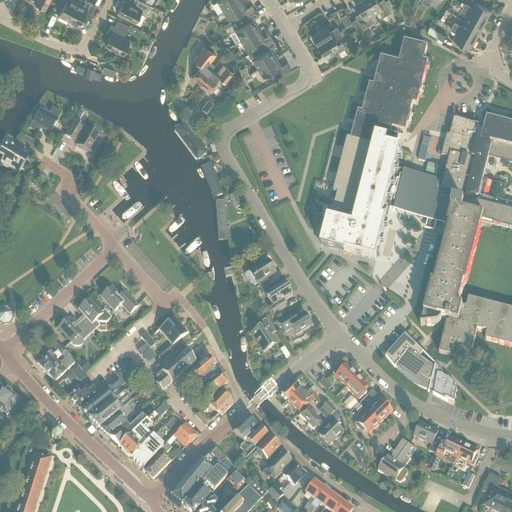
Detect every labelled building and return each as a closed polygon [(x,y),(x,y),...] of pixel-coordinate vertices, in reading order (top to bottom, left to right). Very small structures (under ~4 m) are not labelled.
[(44,9),(49,0),(34,0),(33,3),(38,6),(37,7),(42,9),(43,8),(44,9)] [(68,21),(77,3),(71,0),(58,0),(58,2),(63,4),(57,16),(68,21)] [(78,0),(77,3),(68,21),(78,27),(84,15),(89,18),(96,6),(98,7),(101,0),(78,0)] [(140,26),(149,6),(137,0),(134,6),(123,0),(117,14),(140,26)] [(222,11),(239,0),(219,0),(216,2),(222,11)] [(235,23),(255,11),(251,5),(246,9),(240,0),(239,0),(222,11),(228,20),(232,17),(235,23)] [(368,18),(373,15),(363,0),(358,0),(354,3),(361,15),(352,21),(358,32),(372,24),(368,18)] [(363,0),(373,15),(378,12),(382,18),(391,12),(384,1),(379,4),(376,0),(363,0)] [(462,8),(486,21),(491,11),(475,2),(472,8),(465,4),(462,8)] [(481,30),(486,21),(462,8),(461,11),(468,15),(465,20),(481,30)] [(240,40),(258,29),(252,20),(258,16),(255,11),(235,23),(238,28),(234,31),(240,40)] [(346,24),(352,20),(347,11),(341,15),(346,24)] [(476,39),(481,30),(465,20),(461,26),(454,22),(452,26),(476,39)] [(128,26),(117,21),(114,26),(110,25),(106,34),(109,36),(104,46),(122,55),(129,41),(122,38),(128,26)] [(317,45),(339,32),(336,28),(329,32),(326,26),(311,36),(317,45)] [(470,49),(476,39),(452,26),(450,30),(457,34),(454,40),(470,49)] [(432,28),(428,36),(441,43),(446,36),(432,28)] [(248,54),(272,40),(269,34),(263,38),(258,29),(240,40),(248,54)] [(339,32),(317,45),(322,55),(328,51),(331,56),(335,54),(338,59),(347,54),(343,48),(345,48),(341,43),(338,45),(335,40),(341,36),(339,32)] [(257,69),(275,58),(270,49),(276,45),(272,40),(248,54),(257,69)] [(428,63),(423,62),(425,55),(426,50),(427,50),(427,48),(404,42),(401,56),(402,57),(401,63),(381,58),(381,60),(374,86),(370,85),(369,87),(369,90),(368,93),(366,99),(363,113),(358,112),(358,114),(351,140),(347,139),(347,140),(345,150),(344,152),(336,184),(335,186),(333,193),(336,194),(338,194),(336,202),(330,221),(325,220),(318,246),(378,262),(391,210),(404,214),(406,214),(427,220),(426,225),(430,226),(435,227),(437,218),(448,221),(447,224),(449,225),(446,236),(434,283),(432,282),(430,291),(429,292),(424,314),(421,326),(438,324),(442,320),(443,315),(446,316),(445,319),(449,320),(448,322),(447,322),(446,323),(439,353),(452,357),(455,357),(455,359),(460,361),(461,359),(469,361),(469,359),(471,352),(477,330),(487,333),(485,340),(504,345),(511,347),(511,309),(510,309),(469,299),(466,307),(458,305),(461,293),(463,284),(466,284),(481,225),(483,218),(494,221),(493,225),(500,227),(511,229),(511,123),(507,122),(487,117),(483,132),(481,139),(477,138),(481,125),(471,122),(455,118),(450,135),(454,136),(453,140),(446,138),(445,142),(444,143),(441,155),(449,157),(446,168),(444,175),(441,188),(437,187),(439,181),(415,175),(414,174),(403,172),(403,171),(402,171),(396,170),(399,158),(400,150),(385,146),(386,143),(386,142),(397,145),(399,138),(400,136),(403,137),(404,133),(400,132),(401,131),(406,132),(406,130),(406,129),(406,127),(409,119),(411,111),(412,104),(417,105),(419,97),(422,85),(426,68),(428,63)] [(200,84),(210,70),(206,66),(213,57),(207,53),(209,51),(204,47),(197,56),(202,59),(199,63),(201,65),(192,77),(200,84)] [(275,58),(257,69),(263,78),(272,72),(276,78),(290,69),(287,64),(281,67),(275,58)] [(101,74),(72,64),(69,71),(99,81),(101,74)] [(210,70),(200,84),(208,90),(218,78),(224,83),(233,72),(223,64),(215,74),(210,70)] [(112,76),(114,70),(104,66),(102,73),(112,76)] [(206,105),(201,111),(206,116),(211,109),(206,105)] [(50,133),(61,114),(53,109),(49,115),(40,110),(29,129),(38,134),(41,128),(50,133)] [(90,155),(100,138),(79,125),(80,124),(74,120),(64,137),(77,144),(76,147),(90,155)] [(196,134),(201,129),(193,121),(188,126),(196,134)] [(187,127),(182,122),(172,129),(199,164),(208,158),(194,135),(187,127)] [(22,142),(34,149),(37,144),(25,136),(22,142)] [(422,145),(418,160),(425,162),(431,139),(424,138),(422,145)] [(15,150),(5,144),(0,152),(0,156),(4,159),(0,164),(18,175),(28,157),(21,153),(24,148),(18,145),(15,150)] [(215,164),(220,162),(217,154),(211,156),(215,164)] [(210,163),(200,167),(213,197),(223,193),(210,163)] [(236,209),(242,206),(236,194),(229,197),(236,209)] [(224,199),(215,200),(217,240),(227,241),(224,199)] [(257,293),(270,285),(266,279),(275,273),(267,260),(245,274),(257,293)] [(273,315),(283,308),(287,306),(284,301),(292,296),(283,283),(267,293),(271,300),(269,302),(271,305),(268,307),(273,315)] [(119,297),(111,288),(101,298),(114,312),(121,306),(130,316),(138,308),(124,292),(119,297)] [(80,323),(90,334),(99,326),(95,321),(96,320),(98,322),(106,323),(110,319),(104,313),(102,315),(89,301),(78,310),(86,318),(80,323)] [(14,319),(13,312),(6,308),(0,309),(0,322),(3,325),(9,324),(10,321),(12,323),(14,319)] [(296,319),(293,314),(278,324),(284,333),(291,329),(295,336),(311,326),(304,314),(296,319)] [(163,363),(180,350),(181,349),(176,343),(187,335),(174,319),(167,324),(159,331),(152,336),(153,336),(159,331),(172,346),(159,357),(163,363)] [(263,353),(276,344),(271,336),(276,332),(268,319),(262,322),(265,326),(251,334),(263,353)] [(90,334),(80,323),(76,328),(68,320),(58,329),(74,347),(80,348),(83,345),(82,342),(90,334)] [(438,367),(438,368),(436,368),(435,367),(420,356),(423,352),(406,334),(386,356),(395,366),(403,374),(411,380),(420,386),(428,391),(428,393),(429,393),(429,389),(432,390),(434,390),(433,394),(447,402),(448,401),(443,399),(444,397),(455,401),(457,389),(454,387),(455,384),(448,376),(447,378),(442,374),(442,371),(438,367)] [(57,359),(61,355),(65,351),(59,344),(54,348),(57,351),(53,355),(50,352),(46,355),(36,364),(48,376),(55,370),(50,365),(55,360),(57,359)] [(141,356),(149,349),(146,345),(137,351),(141,356)] [(196,347),(188,354),(191,358),(200,351),(196,347)] [(184,354),(180,350),(163,363),(167,368),(161,373),(164,376),(155,383),(162,392),(195,363),(191,358),(188,354),(186,352),(184,354)] [(65,351),(61,355),(65,359),(67,357),(69,355),(65,351)] [(55,370),(48,376),(54,383),(74,364),(67,357),(65,359),(60,364),(56,360),(57,359),(55,360),(50,365),(55,370)] [(198,382),(213,368),(215,366),(209,359),(191,374),(194,378),(195,378),(198,382)] [(91,367),(85,360),(78,367),(84,373),(91,367)] [(345,388),(357,376),(346,365),(342,369),(340,366),(332,374),(345,388)] [(213,368),(198,382),(196,383),(201,389),(203,388),(203,389),(210,397),(227,384),(219,375),(213,368)] [(79,383),(83,380),(85,379),(77,369),(75,371),(71,374),(79,383)] [(357,376),(345,388),(358,401),(366,393),(364,391),(368,387),(357,376)] [(322,379),(318,384),(326,392),(328,395),(334,389),(323,379),(322,379)] [(113,392),(121,386),(116,380),(109,386),(113,392)] [(306,394),(300,388),(294,381),(280,394),(287,401),(299,413),(307,404),(304,402),(316,390),(313,387),(306,394)] [(130,388),(130,389),(131,388),(127,383),(113,394),(107,387),(79,410),(88,421),(89,421),(116,400),(130,388)] [(6,391),(0,386),(0,411),(7,416),(18,399),(11,394),(7,391),(6,391)] [(84,394),(78,388),(67,397),(79,410),(97,395),(91,388),(84,394)] [(134,393),(130,389),(130,388),(116,400),(89,421),(99,430),(119,413),(132,402),(143,393),(137,390),(134,393)] [(372,391),(367,395),(371,399),(376,395),(372,391)] [(217,414),(230,399),(224,392),(209,407),(217,414)] [(363,408),(371,399),(367,395),(359,404),(363,408)] [(350,412),(358,405),(352,399),(345,407),(350,412)] [(380,400),(367,413),(379,424),(392,412),(380,400)] [(109,439),(137,413),(140,411),(132,402),(119,413),(99,430),(109,439)] [(325,413),(329,418),(336,411),(328,403),(321,409),(325,413)] [(359,412),(363,408),(359,404),(354,408),(359,412)] [(203,414),(208,409),(204,406),(199,411),(194,416),(206,427),(211,422),(203,414)] [(311,412),(306,408),(299,415),(313,430),(318,425),(319,427),(322,424),(315,417),(317,415),(312,411),(311,412)] [(334,423),(341,416),(337,412),(330,419),(334,423)] [(146,422),(146,421),(142,417),(137,413),(109,439),(109,440),(119,448),(146,422)] [(368,435),(379,424),(367,413),(354,426),(362,434),(364,431),(368,435)] [(151,439),(152,438),(151,438),(143,431),(144,429),(147,431),(159,420),(153,414),(146,421),(146,422),(119,448),(131,460),(151,439)] [(239,426),(234,431),(243,442),(259,428),(249,419),(246,419),(239,426)] [(330,422),(328,420),(322,425),(325,428),(318,435),(329,447),(342,434),(331,422),(330,422)] [(434,454),(440,441),(435,439),(438,432),(420,423),(414,437),(432,445),(429,451),(434,454)] [(189,444),(197,436),(185,426),(174,438),(185,448),(189,444)] [(51,437),(55,440),(59,440),(62,436),(62,432),(58,429),(54,429),(51,433),(51,437)] [(247,458),(267,437),(259,429),(246,442),(251,446),(247,450),(243,446),(240,449),(247,458)] [(151,439),(131,460),(142,470),(163,448),(152,438),(151,439)] [(457,459),(464,444),(450,438),(448,443),(444,441),(436,456),(442,459),(445,454),(457,459)] [(266,462),(279,449),(269,439),(256,451),(266,462)] [(409,452),(412,448),(412,447),(403,440),(399,445),(409,452)] [(464,444),(457,459),(474,467),(479,457),(476,456),(478,451),(464,444)] [(153,480),(171,462),(164,455),(170,448),(167,445),(142,471),(153,480)] [(409,452),(399,445),(396,450),(406,457),(409,452)] [(204,483),(209,488),(209,487),(213,491),(234,470),(224,461),(225,460),(215,450),(203,463),(201,461),(191,472),(170,497),(182,507),(204,483)] [(409,452),(406,457),(396,450),(390,459),(387,457),(378,470),(386,476),(386,475),(395,481),(396,481),(400,484),(401,483),(402,482),(404,481),(405,479),(406,478),(406,477),(407,475),(408,474),(408,472),(404,469),(413,455),(409,452)] [(290,468),(294,464),(282,453),(262,474),(267,478),(271,477),(274,481),(286,468),(288,470),(290,468)] [(32,511),(50,460),(34,455),(16,511),(32,511)] [(435,472),(440,461),(433,458),(428,469),(435,472)] [(288,470),(282,476),(291,483),(293,486),(298,481),(305,475),(294,464),(290,468),(288,470)] [(236,492),(245,483),(234,472),(225,482),(236,492)] [(468,490),(473,480),(474,477),(469,474),(467,477),(462,487),(468,490)] [(497,511),(511,511),(511,496),(496,490),(501,479),(490,474),(481,492),(490,495),(485,506),(497,511)] [(261,500),(267,494),(254,482),(248,488),(261,500)] [(205,492),(209,488),(204,483),(182,507),(188,511),(195,511),(210,496),(205,492)] [(308,511),(324,491),(314,483),(305,495),(310,499),(303,509),(306,511),(308,511)] [(276,503),(284,495),(275,487),(268,494),(276,503)] [(249,511),(261,501),(248,488),(232,504),(223,511),(249,511)] [(324,509),(333,497),(324,491),(308,511),(313,511),(318,505),(324,509)] [(336,511),(343,504),(333,497),(324,509),(328,511),(336,511)] [(214,511),(218,506),(210,499),(198,511),(214,511)] [(279,511),(291,511),(295,509),(286,500),(277,509),(279,511)]
